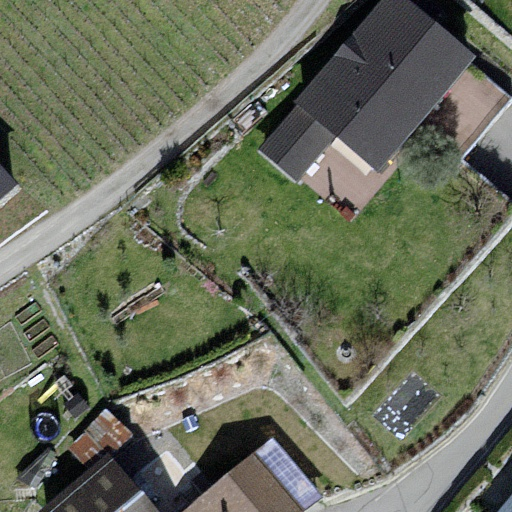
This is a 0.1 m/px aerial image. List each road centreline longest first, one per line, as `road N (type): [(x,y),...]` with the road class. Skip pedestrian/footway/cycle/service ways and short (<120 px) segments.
road 1 (unclassified): [(316,0),(191,140),(0,285)]
road 2 (residential): [(409,511),(511,395)]
